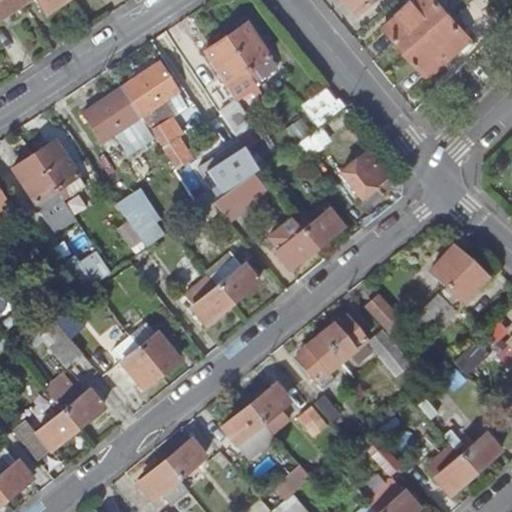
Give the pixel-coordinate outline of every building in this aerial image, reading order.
[(21,0),(0,0),(0,24),(26,6),(21,0)] [(68,1),(67,0),(34,0),(35,0),(46,16),(68,1)] [(381,0),(350,0),(362,15),(381,0)] [(410,56),(451,19),(433,0),(421,0),(387,31),(410,56)] [(431,79),(472,42),(451,19),(410,56),(431,79)] [(246,25),(225,40),(254,84),(260,81),(275,71),(269,61),(246,25)] [(254,84),(225,40),(204,53),(238,103),(253,93),(257,100),(262,97),(254,84)] [(196,159),(168,117),(173,114),(166,103),(177,95),(158,67),(120,92),(152,139),(184,187),(202,175),(192,161),(196,159)] [(334,85),(304,99),(316,123),(345,109),(334,85)] [(126,156),(152,139),(120,92),(82,117),(102,146),(114,138),(126,156)] [(238,103),(219,115),(240,147),(244,153),(263,142),(238,103)] [(348,128),(338,117),(295,146),(306,158),(348,128)] [(75,179),(54,145),(32,159),(62,202),(69,198),(82,190),(75,179)] [(306,158),(295,146),(275,161),(285,173),(306,158)] [(244,153),(240,147),(204,170),(221,198),(254,175),(257,173),(244,153)] [(368,154),(343,174),(363,199),(376,189),(374,187),(386,177),(368,154)] [(62,202),(32,159),(12,173),(53,235),(74,221),(62,202)] [(269,192),(254,175),(221,198),(214,203),(233,227),(246,217),(243,214),(269,192)] [(101,208),(108,223),(129,212),(144,242),(167,230),(145,186),(101,208)] [(343,229),(329,212),(303,233),(317,250),(343,229)] [(197,229),(190,220),(176,229),(173,231),(181,241),(197,229)] [(303,233),(293,222),(271,239),(282,251),(278,255),(290,271),(317,250),(303,233)] [(449,288),(471,264),(453,248),(432,272),(449,288)] [(78,262),(64,271),(80,296),(90,289),(111,275),(99,257),(82,268),(78,262)] [(222,261),(209,271),(214,277),(212,279),(220,288),(234,304),(259,284),(244,267),(243,268),(235,259),(227,267),(222,261)] [(466,303),(488,279),(471,264),(449,288),(466,303)] [(218,289),(209,277),(187,295),(197,306),(195,308),(209,325),(234,304),(220,288),(218,289)] [(457,311),(442,295),(417,317),(433,333),(457,311)] [(401,324),(381,298),(368,308),(388,335),(401,324)] [(89,328),(69,304),(52,316),(53,318),(73,341),(89,328)] [(73,341),(53,318),(29,339),(39,350),(46,344),(67,370),(85,355),(73,341)] [(320,337),(343,365),(352,357),(361,367),(375,354),(367,345),(368,344),(346,318),(335,327),(333,325),(320,337)] [(153,338),(142,325),(129,335),(141,349),(153,338)] [(412,368),(382,334),(372,343),(384,356),(380,360),(398,380),(412,368)] [(141,349),(129,335),(113,348),(124,362),(141,349)] [(179,362),(157,335),(153,338),(141,349),(162,376),(179,362)] [(343,365),(320,337),(307,346),(310,349),(297,359),(325,394),(338,383),(331,375),(343,365)] [(491,355),(476,341),(450,363),(466,379),(491,355)] [(162,376),(141,349),(124,362),(123,364),(145,390),(162,376)] [(123,364),(111,350),(98,361),(131,401),(145,390),(123,364)] [(100,373),(85,355),(67,370),(83,388),(100,373)] [(70,384),(64,376),(46,391),(53,400),(70,384)] [(101,411),(87,395),(82,399),(70,384),(53,400),(64,414),(78,430),(101,411)] [(289,402),(275,385),(249,407),(263,424),(272,434),(289,419),(281,409),(289,402)] [(511,422),(511,385),(491,404),(511,423),(511,422)] [(340,419),(322,399),(313,407),(330,427),(340,419)] [(263,424),(249,407),(223,428),(249,460),(275,438),(272,434),(263,424)] [(327,428),(311,408),(298,419),(314,439),(327,428)] [(78,430),(64,414),(38,435),(52,451),(78,430)] [(401,466),(370,431),(359,440),(390,475),(401,466)] [(52,451),(38,435),(37,434),(27,443),(42,461),(52,451)] [(485,436),(460,457),(476,475),(500,454),(485,436)] [(194,468),(204,459),(190,441),(164,463),(190,494),(205,481),(194,468)] [(0,493),(7,502),(31,482),(17,464),(16,465),(3,449),(0,452),(0,493)] [(476,475),(460,457),(436,478),(451,496),(476,475)] [(216,472),(204,459),(194,468),(205,481),(216,472)] [(190,494),(164,463),(139,484),(154,501),(162,493),(174,507),(190,494)] [(355,496),(335,473),(329,478),(349,501),(355,496)] [(416,511),(419,510),(396,484),(371,505),(377,511),(416,511)] [(273,511),(290,498),(282,488),(277,493),(272,487),(259,498),(261,499),(271,511),(273,511)] [(271,511),(261,499),(245,511),(271,511)]
